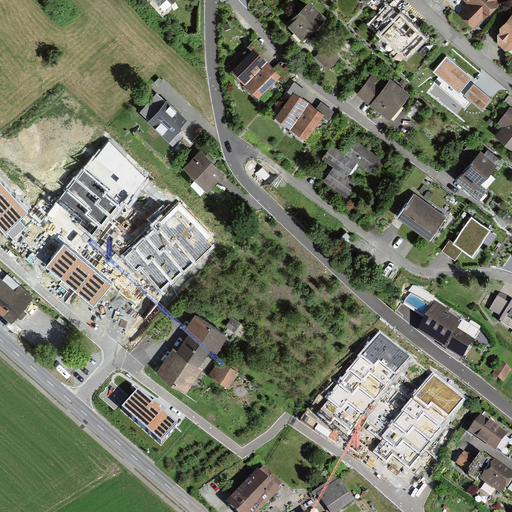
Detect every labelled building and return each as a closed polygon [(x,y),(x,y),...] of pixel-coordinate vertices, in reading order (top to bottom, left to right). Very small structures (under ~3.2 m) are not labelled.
[(308,0),(305,0),(285,18),(299,34),(322,15),(308,0)] [(463,0),(468,4),(459,13),(474,28),(501,0),(463,0)] [(390,6),(372,25),(408,57),(425,38),(390,6)] [(511,16),(500,28),(500,33),(498,35),(497,44),(505,52),(511,49),(511,16)] [(256,46),(263,53),(268,48),(261,41),(256,46)] [(324,44),(313,55),(327,69),(338,58),(324,44)] [(254,48),(231,69),(258,99),(281,78),(254,48)] [(454,64),(446,57),(434,73),(438,77),(433,83),(465,109),(470,103),(463,97),(465,95),(461,92),(472,78),(454,64)] [(374,77),(358,95),(390,121),(411,97),(390,79),(384,86),(374,77)] [(298,83),(294,89),(303,96),(308,91),(298,83)] [(465,95),(463,97),(470,103),(482,111),(492,99),(475,84),(465,95)] [(156,94),(139,112),(149,121),(147,123),(168,143),(189,121),(167,101),(165,103),(156,94)] [(323,117),(293,94),(276,119),(305,141),(323,117)] [(324,103),(320,109),(330,117),(335,111),(324,103)] [(511,106),(511,107),(499,122),(503,125),(494,135),(511,149),(511,106)] [(334,167),(324,181),(348,198),(358,184),(346,176),(357,161),(375,174),(384,161),(352,139),(342,153),(331,145),(321,158),(334,167)] [(109,144),(60,202),(83,221),(79,225),(86,232),(94,238),(125,203),(128,205),(147,180),(109,144)] [(203,151),(184,170),(207,193),(226,174),(203,151)] [(480,154),(461,177),(478,190),(497,167),(480,154)] [(0,178),(0,225),(5,231),(7,227),(12,234),(25,223),(20,216),(27,209),(0,178)] [(414,193),(396,219),(430,242),(447,217),(414,193)] [(141,269),(161,291),(212,246),(207,241),(211,237),(182,205),(138,244),(124,257),(129,262),(138,272),(141,269)] [(490,231),(472,218),(453,243),(449,241),(442,251),(454,260),(462,250),(471,257),(490,231)] [(64,244),(45,267),(66,285),(91,306),(110,284),(64,244)] [(0,313),(11,323),(33,298),(18,285),(0,269),(0,313)] [(497,320),(511,328),(511,299),(510,298),(507,301),(495,294),(488,307),(500,314),(497,320)] [(420,327),(463,355),(473,338),(456,327),(461,319),(435,303),(420,327)] [(172,350),(156,373),(187,395),(205,369),(201,366),(212,349),(217,352),(227,337),(195,316),(184,332),(188,335),(176,352),(172,350)] [(410,357),(381,333),(315,412),(329,424),(336,416),(350,428),(364,412),(379,394),(394,376),(401,367),(410,357)] [(218,361),(209,375),(229,388),(238,374),(218,361)] [(510,369),(499,363),(491,376),(502,383),(510,369)] [(463,399),(433,374),(383,435),(387,439),(377,451),(386,458),(393,450),(408,463),(414,456),(421,448),(435,432),(448,415),(455,408),(463,399)] [(138,394),(124,410),(161,443),(175,428),(153,408),(138,394)] [(481,415),(469,433),(496,451),(507,434),(481,415)] [(465,450),(455,464),(477,480),(481,474),(479,477),(501,494),(511,479),(511,469),(494,457),(492,460),(480,450),(475,457),(465,450)] [(260,469),(227,501),(237,511),(258,511),(281,489),(279,486),(282,483),(265,465),(261,469),(260,469)] [(339,478),(317,493),(330,511),(335,511),(354,499),(339,478)]
